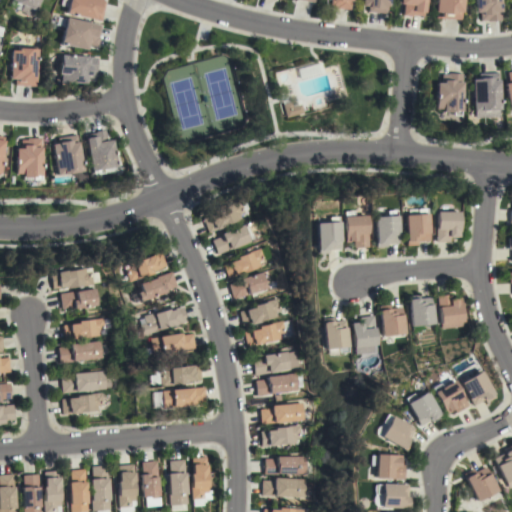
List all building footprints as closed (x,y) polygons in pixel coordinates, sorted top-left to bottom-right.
[(31,15),(27,16),(23,15),(24,13),(18,11),(21,5),(9,0),(38,0),(33,11),(31,15)] [(98,0),(103,1),(99,21),(63,14),(64,7),(57,6),(58,0),(98,0)] [(349,0),(348,10),(334,8),(334,7),(328,6),(328,0),(349,0)] [(386,0),(385,14),(366,12),(366,7),(360,6),(360,0),(386,0)] [(397,0),(422,0),(421,16),(410,15),(410,16),(401,15),(402,5),(397,4),(397,0)] [(460,0),(459,20),(440,19),(440,13),(433,12),(433,0),(460,0)] [(471,0),(497,0),(499,20),(485,21),(485,20),(478,21),(477,12),(472,13),(471,0)] [(58,44),(63,18),(99,25),(96,37),(98,37),(96,47),(85,45),(84,50),(58,44)] [(8,51),(16,51),(16,46),(35,47),(33,87),(13,86),(13,79),(7,79),(8,51)] [(58,82),(59,75),(55,74),(56,63),(58,63),(58,55),(85,57),(86,57),(96,57),(94,72),(93,72),(93,78),(84,78),(84,84),(58,82)] [(511,110),(508,111),(503,84),(508,83),(506,73),(511,71),(511,110)] [(434,84),(440,84),(440,74),(446,74),(446,73),(461,74),(460,111),(453,111),(453,112),(441,112),(441,109),(433,109),(434,84)] [(498,117),(473,118),(472,111),(471,79),(477,79),(476,74),(497,73),(498,82),(497,82),(498,109),(497,109),(498,117)] [(289,102),(290,107),(299,104),(301,113),(284,117),(280,104),(289,102)] [(92,175),(91,170),(89,171),(83,135),(94,133),(94,131),(103,130),(105,141),(110,140),(115,166),(114,167),(114,171),(92,175)] [(55,176),(50,144),(57,143),(56,138),(75,135),(81,171),(84,170),(86,181),(76,183),(75,178),(68,173),(55,176)] [(13,149),(20,149),(20,140),(25,140),(25,139),(39,138),(40,147),(39,147),(39,180),(22,180),(22,177),(20,177),(20,174),(14,174),(13,149)] [(202,218),(216,213),(215,211),(230,205),(229,204),(239,200),(244,212),(239,214),(241,218),(224,225),(224,226),(207,233),(202,218)] [(415,241),(416,245),(404,246),(402,215),(406,215),(405,210),(424,209),(425,214),(426,214),(427,240),(415,241)] [(350,211),(351,216),(364,215),(366,247),(352,248),(351,241),(347,241),(347,242),(343,242),(341,212),(350,211)] [(374,248),(372,217),(385,216),(385,211),(394,211),(394,216),(395,216),(397,243),(385,243),(385,247),(374,248)] [(458,212),(457,237),(448,237),(448,242),(434,242),(434,212),(458,212)] [(325,250),(326,253),(316,254),(314,223),(326,222),(326,217),(336,216),(338,249),(325,250)] [(211,240),(221,236),(220,234),(242,225),(245,234),(247,233),(250,240),(248,241),(216,254),(211,240)] [(222,264),(236,259),(235,257),(259,248),(263,259),(258,261),(260,266),(227,278),(222,264)] [(164,266),(149,271),(150,274),(126,282),(122,270),(127,269),(125,263),(159,252),(164,266)] [(48,274),(83,268),(84,272),(89,272),(91,285),(80,286),(65,288),(64,287),(50,289),(48,274)] [(174,286),(163,290),(163,292),(138,302),(134,293),(137,292),(134,284),(169,271),(174,286)] [(267,288),(239,296),(239,297),(232,299),(227,285),(239,281),(238,279),(260,272),(263,281),(265,282),(267,288)] [(95,306),(72,309),(72,307),(60,309),(57,294),(92,288),(92,289),(94,289),(95,294),(94,297),(95,306)] [(441,329),(438,307),(437,308),(435,296),(449,294),(450,299),(456,298),(456,297),(459,297),(462,322),(461,322),(462,326),(441,329)] [(417,295),(417,299),(430,297),(433,324),(410,326),(406,296),(417,295)] [(237,312),(252,308),(252,305),(277,298),(280,311),(275,312),(276,316),(258,321),(259,322),(241,327),(237,312)] [(381,336),(377,306),(387,305),(388,309),(400,307),(404,333),(381,336)] [(135,317),(150,313),(150,314),(166,309),(166,311),(180,307),(185,321),(152,331),(152,332),(140,335),(135,317)] [(354,348),(352,348),(349,323),(359,322),(359,317),(372,315),(376,345),(374,345),(374,350),(373,352),(371,353),(369,353),(368,352),(366,353),(364,354),(362,353),(359,354),(358,354),(356,353),(354,352),(354,348)] [(62,340),(61,325),(76,324),(76,321),(101,318),(101,319),(107,318),(108,328),(103,328),(104,334),(97,335),(97,336),(62,340)] [(326,354),(326,349),(324,349),(320,319),(332,318),(332,321),(343,320),(347,352),(326,354)] [(279,334),(280,339),(245,346),(242,332),(257,329),(257,326),(282,321),(282,322),(287,321),(289,330),(284,331),(284,332),(282,333),(279,334)] [(147,338),(178,333),(179,336),(190,334),(193,349),(149,356),(147,338)] [(58,363),(56,348),(68,346),(68,345),(98,341),(100,358),(58,363)] [(250,360),(261,358),(261,355),(284,351),(284,353),(296,351),(298,367),(287,368),(287,370),(253,375),(250,360)] [(0,372),(0,358),(6,358),(8,372),(0,372)] [(199,380),(183,381),(183,383),(168,384),(168,386),(157,386),(156,373),(162,373),(162,368),(181,367),(181,366),(197,365),(199,380)] [(60,393),(58,377),(70,376),(70,374),(102,371),(104,389),(60,393)] [(478,371),(493,397),(484,403),(482,399),(471,406),(458,383),(478,371)] [(253,381),(265,379),(265,377),(295,373),(297,390),(255,396),(253,381)] [(453,412),(452,409),(444,414),(428,388),(437,383),(440,387),(451,380),(465,405),(453,412)] [(8,398),(0,399),(0,383),(6,383),(8,398)] [(159,391),(202,387),(204,402),(192,403),(192,405),(160,408),(159,391)] [(429,423),(427,420),(418,426),(401,398),(409,393),(412,398),(423,391),(439,417),(429,423)] [(59,399),(74,398),(74,396),(90,394),(100,393),(102,406),(96,407),(96,411),(78,412),(78,413),(61,415),(59,399)] [(303,420),(259,424),(258,409),(269,408),(269,406),(301,403),(303,420)] [(12,420),(1,421),(1,423),(0,423),(0,405),(10,405),(12,420)] [(406,440),(409,441),(404,451),(377,437),(384,425),(379,422),(383,414),(412,429),(406,440)] [(259,431),(273,430),(273,428),(289,427),(289,426),(299,425),(301,438),(295,438),(295,443),(260,447),(259,431)] [(511,485),(508,488),(492,459),(503,453),(501,450),(510,445),(511,448),(511,485)] [(373,465),(367,465),(367,455),(399,455),(398,465),(402,465),(402,479),(373,478),(373,465)] [(205,457),(207,493),(202,493),(203,498),(191,499),(189,473),(191,473),(190,458),(205,457)] [(305,474),(263,474),(262,459),(274,458),(274,457),(305,457),(305,474)] [(182,460),(186,504),(184,504),(185,510),(170,511),(169,505),(168,505),(165,474),(167,473),(167,461),(182,460)] [(155,461),(156,477),(155,477),(157,498),(151,498),(150,496),(140,497),(138,474),(141,474),(139,462),(155,461)] [(131,464),(133,482),(132,482),(134,501),(129,501),(130,506),(118,508),(115,481),(118,481),(116,466),(131,464)] [(105,465),(109,510),(91,511),(88,479),(91,479),(89,467),(105,465)] [(476,501),(462,474),(472,469),(473,472),(484,467),(489,469),(494,473),(496,479),(497,485),(496,491),(476,501)] [(82,469),(86,511),(69,511),(67,482),(69,482),(68,470),(82,469)] [(43,511),(41,487),(44,487),(43,472),(57,470),(60,506),(56,507),(56,511),(43,511)] [(0,511),(0,474),(11,474),(14,511),(0,511)] [(22,511),(20,487),(22,487),(21,475),(37,474),(38,486),(37,486),(39,511),(22,511)] [(304,498),(260,496),(260,480),(272,481),(272,478),(305,479),(304,498)] [(406,497),(410,497),(409,508),(379,507),(379,484),(406,485),(406,497)]
